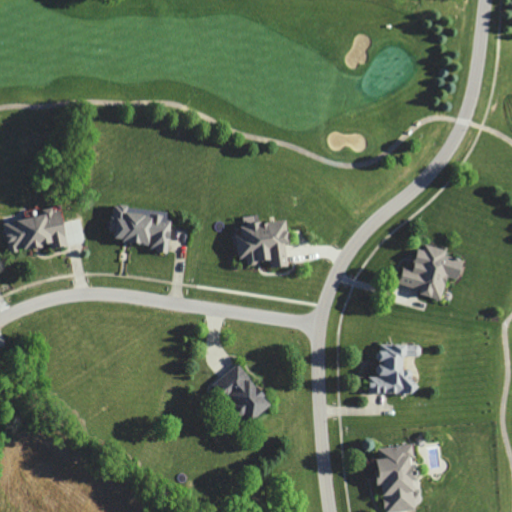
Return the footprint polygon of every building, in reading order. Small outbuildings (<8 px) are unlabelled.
[(174,253),(178,213),(135,209),(136,206),(119,204),(116,232),(123,233),(122,239),(154,243),(153,250),(174,253)] [(15,252),(56,246),(56,250),(75,247),(69,211),(10,220),(15,252)] [(295,266),(292,243),(296,243),(293,220),(265,224),(264,216),(247,218),(249,235),(242,236),(245,259),(253,257),(253,264),(276,261),(277,268),(295,266)] [(448,298),(454,278),(465,281),(470,260),(452,255),(453,250),(427,243),(420,270),(411,267),(405,287),(448,298)] [(373,394),(423,394),(423,369),(411,369),(411,357),(427,357),(427,345),(385,345),(385,366),(383,366),(383,377),(373,377),(373,394)] [(257,424),(280,403),(243,363),(220,384),(257,424)] [(390,511),(420,511),(420,481),(425,480),(424,466),(419,467),(418,446),(384,447),(384,485),(390,485),(390,511)]
